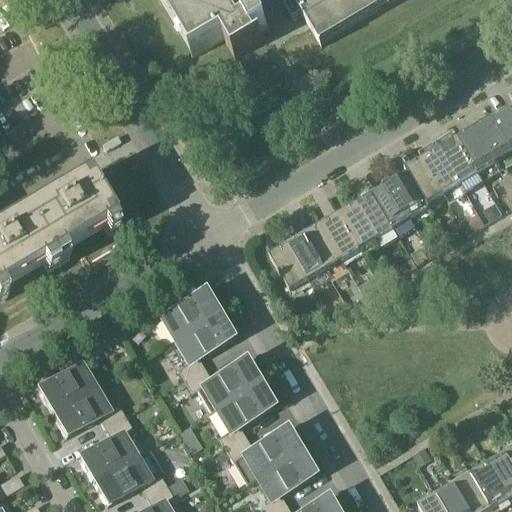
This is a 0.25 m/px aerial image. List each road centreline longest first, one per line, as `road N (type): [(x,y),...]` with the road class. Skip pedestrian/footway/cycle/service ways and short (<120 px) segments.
road 1 (residential): [(209,237),(511,54)]
road 2 (residential): [(374,511),(209,237)]
road 3 (unclassified): [(209,237),(74,0)]
road 4 (unclassified): [(0,362),(209,237)]
road 5 (unclassified): [(0,150),(59,116),(81,157),(0,208)]
road 6 (residential): [(0,396),(69,511)]
